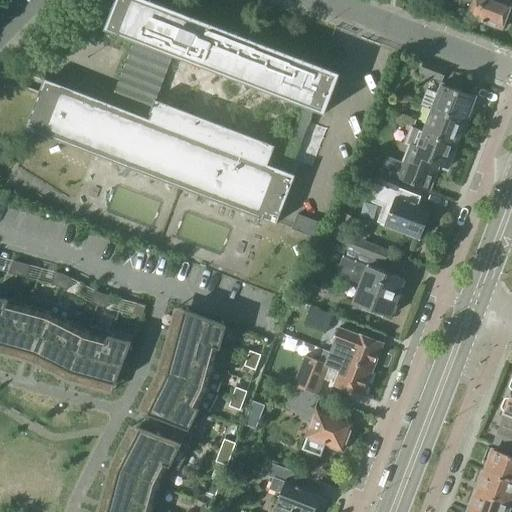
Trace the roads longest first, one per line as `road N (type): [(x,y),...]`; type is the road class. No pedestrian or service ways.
road 1 (residential): [(0,237),(269,326)]
road 2 (residential): [(442,299),(361,511)]
road 3 (tertiary): [(462,307),(383,511)]
road 4 (residential): [(320,0),(511,74)]
road 5 (tertiary): [(402,511),(462,356)]
road 6 (tertiary): [(511,178),(462,307)]
road 7 (residential): [(488,180),(442,299)]
road 8 (residential): [(425,511),(471,393)]
